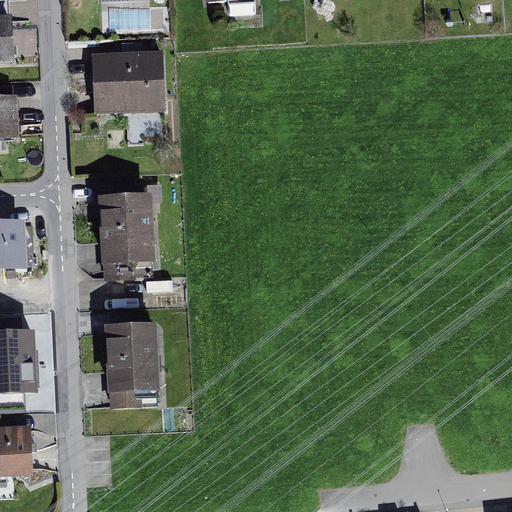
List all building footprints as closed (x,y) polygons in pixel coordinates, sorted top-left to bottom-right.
[(0,22),(0,65),(13,65),(11,22),(0,22)] [(95,117),(163,114),(161,59),(93,62),(95,117)] [(0,139),(19,138),(17,103),(0,103),(0,139)] [(100,200),(103,266),(156,264),(153,198),(100,200)] [(0,228),(0,270),(24,270),(22,227),(0,228)] [(106,334),(109,397),(158,396),(155,332),(106,334)] [(0,337),(0,377),(24,377),(22,337),(0,337)] [(0,433),(0,478),(31,477),(30,433),(0,433)]
